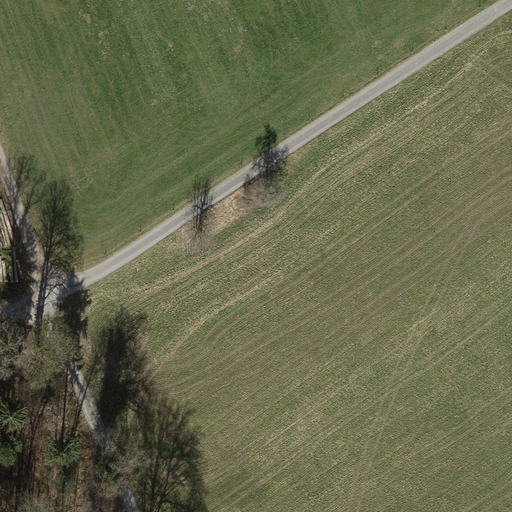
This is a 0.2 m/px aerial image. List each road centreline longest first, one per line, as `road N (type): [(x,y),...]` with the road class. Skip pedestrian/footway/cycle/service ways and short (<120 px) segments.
road 1 (unclassified): [(510,0),(97,274),(0,309)]
road 2 (track): [(135,511),(52,325),(0,156)]
